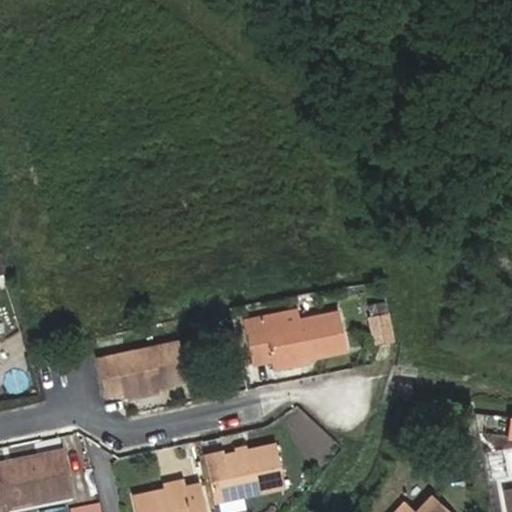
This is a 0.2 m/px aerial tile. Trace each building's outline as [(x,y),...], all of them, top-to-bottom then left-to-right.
[(272,362),(304,355),(344,347),(337,311),(262,327),(261,322),(242,325),(250,362),(271,358),(272,362)] [(365,335),(389,333),(387,312),(363,315),(365,335)] [(178,340),(96,357),(104,393),(121,390),(122,392),(186,379),(178,340)] [(305,361),(304,355),(272,362),(273,367),(305,361)] [(205,456),(214,498),(285,483),(276,441),(205,456)] [(0,508),(51,497),(74,494),(65,454),(42,458),(42,460),(0,469),(0,508)] [(165,478),(167,485),(168,492),(184,489),(181,475),(165,478)] [(206,511),(201,487),(184,490),(184,489),(168,492),(167,485),(125,494),(128,511),(206,511)] [(414,511),(403,501),(392,511),(414,511)]
